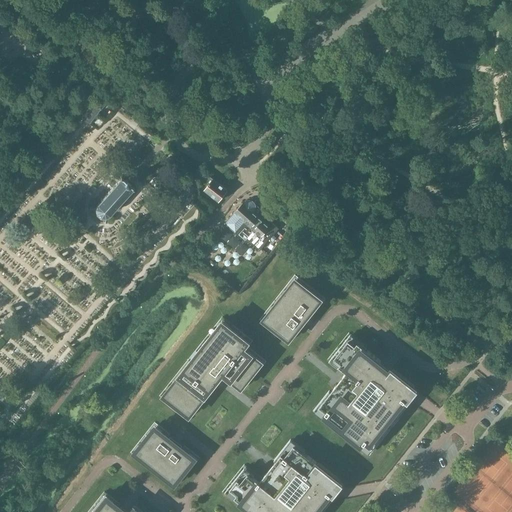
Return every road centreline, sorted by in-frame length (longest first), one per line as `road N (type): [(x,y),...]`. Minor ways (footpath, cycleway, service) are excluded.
road 1 (residential): [(261,85),(239,65),(218,60),(186,71),(169,97),(169,123),(187,151),(218,161),(242,155)]
road 2 (residential): [(261,85),(388,0)]
